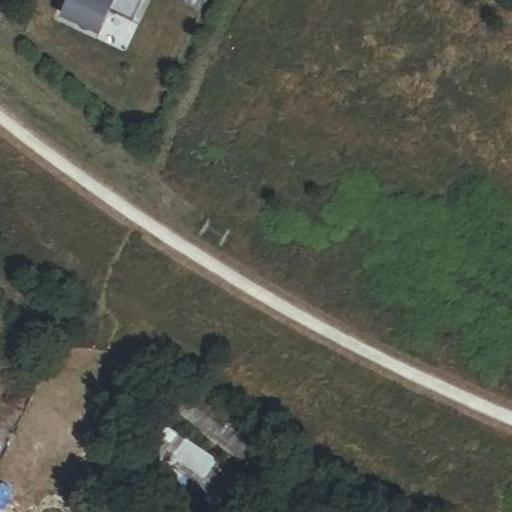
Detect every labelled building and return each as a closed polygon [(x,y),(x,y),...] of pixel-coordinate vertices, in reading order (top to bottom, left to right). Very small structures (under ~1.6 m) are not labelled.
[(134,23),(145,0),(72,0),(64,17),(100,34),(111,12),(134,23)] [(245,466),(262,443),(191,392),(174,416),(245,466)] [(203,511),(211,501),(148,453),(142,466),(201,511),(203,511)] [(285,511),(302,511),(311,500),(278,482),(267,500),(285,511)] [(285,511),(267,500),(260,495),(254,503),(266,511),(265,511),(285,511)] [(216,511),(218,510),(219,508),(211,501),(203,511),(216,511)]
